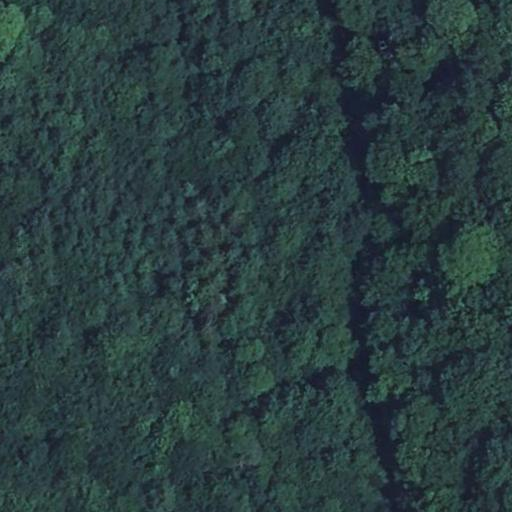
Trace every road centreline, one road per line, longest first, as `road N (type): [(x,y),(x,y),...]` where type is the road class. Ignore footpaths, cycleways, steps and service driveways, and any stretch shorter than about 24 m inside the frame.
road 1 (track): [(341,0),(379,269)]
road 2 (track): [(379,269),(432,511)]
